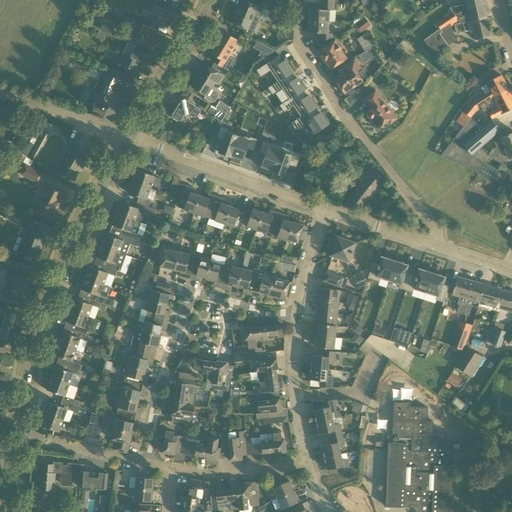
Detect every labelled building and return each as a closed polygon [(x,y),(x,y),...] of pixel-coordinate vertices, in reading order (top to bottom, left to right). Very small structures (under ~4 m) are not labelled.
[(155,5),(168,11),(170,6),(176,8),(179,2),(182,4),(183,0),(145,0),(145,1),(155,5)] [(264,9),(243,0),(240,0),(237,8),(238,8),(239,8),(233,24),(253,33),(264,9)] [(482,0),(465,0),(467,4),(450,7),(453,11),(458,20),(460,23),(486,17),(482,0)] [(334,10),(334,4),(321,3),(321,9),(309,9),(308,21),(328,22),(335,22),(335,10),(334,10)] [(150,22),(148,27),(156,30),(158,25),(164,28),(167,21),(171,23),(174,17),(167,14),(168,11),(155,5),(151,14),(157,16),(155,19),(152,18),(150,22)] [(436,22),(440,28),(442,31),(458,20),(453,11),(446,16),(436,22)] [(128,12),(126,17),(134,21),(137,16),(128,12)] [(361,33),(371,25),(364,16),(354,23),(361,33)] [(486,17),(460,23),(454,24),(456,33),(465,31),(472,29),(475,40),(490,36),(486,17)] [(135,21),(126,41),(136,45),(149,51),(151,46),(153,47),(156,40),(159,42),(162,36),(155,33),(156,30),(136,22),(135,21)] [(328,28),(328,22),(308,21),(307,32),(319,33),(319,40),(332,40),(333,32),(331,28),(328,28)] [(113,34),(116,27),(104,22),(98,37),(105,40),(108,32),(113,34)] [(440,28),(424,40),(434,55),(448,46),(439,33),(442,31),(440,28)] [(228,56),(238,40),(223,32),(210,53),(217,58),(214,62),(229,72),(236,61),(228,56)] [(360,61),(372,57),(365,35),(358,37),(362,52),(357,54),(360,61)] [(338,63),(346,58),(334,40),(325,45),(317,51),(321,58),(322,57),(325,60),(330,69),(338,63)] [(262,52),(259,56),(260,56),(263,58),(275,50),(266,46),(265,46),(262,52)] [(397,47),(393,52),(400,56),(403,51),(397,47)] [(117,63),(115,66),(119,67),(122,66),(128,68),(125,74),(130,76),(134,78),(137,79),(139,74),(145,61),(144,60),(146,54),(137,50),(135,49),(131,57),(128,56),(123,53),(119,55),(116,61),(117,63)] [(279,55),(256,70),(261,78),(270,71),(277,82),(291,73),(295,71),(294,69),(291,64),(289,66),(285,61),(283,62),(279,55)] [(344,93),(352,88),(362,82),(356,71),(361,68),(354,58),(349,61),(341,67),(345,73),(335,80),(344,93)] [(222,76),(203,64),(198,72),(200,73),(192,87),(198,91),(198,92),(199,93),(200,92),(206,96),(204,98),(211,102),(215,101),(219,95),(218,92),(211,87),(214,82),(217,84),(222,76)] [(98,81),(94,89),(88,87),(81,103),(87,105),(94,108),(97,101),(109,106),(113,96),(124,101),(131,85),(120,81),(123,73),(117,70),(113,78),(102,72),(98,81)] [(277,82),(268,88),(273,95),(282,89),(289,99),(303,90),(303,91),(306,88),(305,87),(302,82),(300,83),(299,81),(297,78),(295,79),(291,73),(277,82)] [(463,112),(470,118),(480,106),(481,104),(492,97),(508,89),(501,75),(492,80),(485,83),(490,92),(479,99),(471,103),(463,112)] [(481,104),(480,106),(483,112),(484,114),(490,110),(488,106),(495,102),(497,106),(511,98),(511,96),(508,89),(492,97),(481,104)] [(289,99),(279,105),(284,112),(294,106),(300,116),(301,117),(314,108),(318,106),(314,99),(312,101),(310,98),(308,96),(307,97),(306,96),(303,91),(303,90),(289,99)] [(375,90),(363,100),(370,109),(365,113),(377,129),(387,121),(390,124),(397,118),(375,90)] [(511,109),(511,98),(497,106),(498,108),(489,113),(491,119),(501,114),(501,115),(511,109)] [(185,99),(181,100),(181,101),(180,101),(172,115),(172,118),(177,121),(180,120),(183,115),(189,114),(194,117),(197,116),(200,112),(200,109),(186,100),(185,100),(185,99)] [(300,116),(291,123),(296,130),(305,124),(313,134),(330,123),(325,117),(323,118),(320,113),(318,114),(318,113),(314,108),(301,117),(300,116)] [(226,114),(218,110),(214,115),(215,118),(221,122),(226,114)] [(441,156),(465,167),(471,155),(463,145),(487,124),(484,121),(478,126),(475,122),(470,118),(465,125),(458,134),(441,156)] [(492,120),(487,124),(463,145),(471,155),(500,130),(492,120)] [(458,134),(465,125),(460,121),(453,130),(458,134)] [(221,126),(216,138),(223,140),(219,152),(231,156),(238,136),(227,132),(228,129),(221,126)] [(0,135),(0,137),(11,142),(14,132),(3,128),(0,135)] [(34,159),(41,148),(48,135),(43,132),(29,157),(34,159)] [(503,167),(511,163),(511,133),(501,138),(501,140),(494,142),(496,148),(492,149),(487,157),(503,167)] [(238,136),(231,156),(242,160),(247,148),(254,151),(258,139),(250,136),(249,140),(238,136)] [(263,141),(258,153),(265,155),(261,167),(273,171),(280,151),(269,147),(270,144),(263,141)] [(71,142),(65,153),(69,155),(64,164),(60,162),(55,171),(74,181),(83,164),(85,165),(87,162),(80,158),(85,149),(71,142)] [(330,161),(336,166),(348,152),(343,147),(330,161)] [(357,177),(362,182),(352,194),(352,193),(350,195),(349,193),(345,197),(361,209),(385,179),(372,169),(372,170),(369,167),(372,165),(368,161),(363,156),(364,156),(356,148),(354,150),(352,148),(350,150),(366,166),(357,177)] [(280,151),(273,171),(284,175),(288,164),(297,167),(302,154),(292,150),(291,155),(280,151)] [(511,178),(505,176),(484,163),(471,155),(465,167),(511,188),(511,178)] [(21,174),(38,183),(43,175),(25,166),(21,174)] [(131,181),(156,190),(160,179),(154,176),(136,169),(131,181)] [(329,188),(338,174),(332,170),(323,184),(329,188)] [(136,202),(148,206),(150,200),(152,201),(156,190),(131,181),(127,192),(139,197),(136,202)] [(184,185),(179,183),(174,197),(179,199),(180,196),(184,185)] [(66,194),(57,189),(47,184),(34,211),(51,219),(60,202),(61,203),(66,194)] [(200,196),(194,194),(196,189),(186,186),(178,208),(193,213),(200,196)] [(209,219),(217,197),(207,193),(205,198),(200,196),(193,213),(209,219)] [(209,219),(224,224),(230,206),(224,205),(226,200),(217,197),(209,219)] [(155,209),(148,206),(136,202),(134,208),(120,203),(115,214),(134,221),(138,210),(152,216),(155,209)] [(240,229),(241,224),(247,207),(237,204),(236,208),(230,206),(224,224),(234,227),(240,229)] [(262,212),(257,210),(258,206),(254,204),(253,209),(247,207),(241,224),(256,230),(262,212)] [(172,215),(175,207),(167,205),(164,212),(172,215)] [(262,212),(256,230),(266,233),(266,235),(271,237),(273,231),(280,213),(270,210),(268,214),(262,212)] [(11,221),(30,229),(33,221),(14,213),(11,221)] [(273,231),(271,237),(276,239),(277,237),(287,240),(293,223),(287,221),(289,216),(280,213),(273,231)] [(141,223),(134,221),(115,214),(111,225),(123,229),(121,234),(138,241),(140,236),(137,234),(141,223)] [(293,222),(293,223),(287,240),(287,241),(287,239),(297,243),(299,238),(305,240),(307,233),(305,232),(307,227),(293,222)] [(24,238),(17,235),(11,250),(35,260),(40,248),(41,249),(45,239),(26,232),(24,238)] [(100,246),(126,255),(130,244),(136,246),(138,241),(121,234),(119,239),(104,234),(100,246)] [(355,243),(336,237),(330,255),(332,256),(330,261),(336,263),(338,258),(349,262),(351,254),(352,254),(353,252),(352,251),(355,243)] [(105,266),(120,272),(126,255),(100,246),(96,257),(107,261),(105,266)] [(161,267),(175,270),(179,252),(169,249),(169,250),(165,249),(161,267)] [(245,256),(242,267),(248,268),(251,252),(246,251),(245,256)] [(190,279),(194,261),(188,259),(189,254),(179,252),(175,270),(181,272),(179,277),(190,279)] [(293,258),(282,255),(280,261),(292,264),(293,258)] [(200,257),(200,258),(195,256),(194,261),(190,279),(199,281),(200,276),(206,278),(206,279),(211,261),(211,259),(200,257)] [(373,262),(368,278),(379,282),(381,278),(388,280),(395,260),(386,257),(386,259),(381,257),(379,264),(373,262)] [(395,260),(388,280),(400,284),(399,288),(406,290),(411,274),(405,272),(407,266),(403,264),(403,263),(395,260)] [(221,263),(211,261),(206,279),(212,281),(211,286),(221,288),(226,265),(220,264),(221,263)] [(152,264),(147,262),(141,274),(154,277),(153,281),(157,282),(158,275),(155,275),(155,274),(152,273),(152,264)] [(237,287),(242,268),(231,266),(231,267),(226,265),(221,288),(230,290),(231,286),(237,287)] [(84,278),(103,284),(107,273),(114,276),(115,275),(121,277),(123,273),(120,272),(105,266),(103,271),(89,266),(84,278)] [(252,296),(259,270),(255,269),(252,271),(242,268),(237,287),(243,288),(242,293),(252,296)] [(411,274),(406,290),(412,293),(414,288),(425,292),(432,272),(423,269),(423,271),(419,269),(416,276),(411,274)] [(269,296),(273,278),(273,276),(264,274),(264,271),(259,270),(252,296),(262,298),(263,293),(269,294),(268,296),(269,296)] [(29,279),(20,275),(10,271),(6,279),(6,280),(8,281),(3,293),(0,292),(0,302),(1,302),(8,305),(11,298),(19,301),(23,290),(25,291),(29,279)] [(364,271),(355,274),(360,287),(369,284),(364,271)] [(343,278),(326,272),(323,281),(340,287),(343,278)] [(436,300),(443,302),(448,286),(442,284),(444,277),(440,276),(440,275),(432,272),(425,292),(437,296),(436,299),(436,300)] [(462,314),(472,281),(457,277),(452,295),(459,297),(457,304),(458,305),(456,313),(462,314)] [(90,298),(106,304),(113,307),(115,301),(103,297),(99,295),(103,284),(84,278),(80,289),(92,293),(90,298)] [(269,296),(288,300),(292,282),(273,278),(269,296)] [(153,281),(151,288),(169,292),(170,285),(157,282),(153,281)] [(478,302),(483,284),(472,281),(462,314),(469,316),(471,308),(473,301),(478,302)] [(498,308),(504,290),(483,284),(478,302),(478,303),(498,308)] [(319,288),(318,300),(338,302),(340,290),(319,288)] [(148,301),(167,305),(168,299),(173,300),(174,296),(151,290),(150,295),(141,293),(139,298),(148,300),(148,301)] [(511,292),(504,290),(498,308),(511,312),(511,292)] [(69,310),(88,317),(92,306),(99,308),(104,310),(106,304),(90,298),(88,303),(73,298),(69,310)] [(317,312),(337,314),(338,302),(318,300),(317,312)] [(148,301),(146,310),(141,309),(140,314),(168,320),(170,312),(165,310),(167,305),(148,301)] [(6,311),(0,309),(0,337),(6,339),(11,323),(12,324),(12,325),(16,314),(6,311)] [(89,336),(91,331),(88,329),(84,328),(88,317),(69,310),(65,321),(76,325),(74,330),(89,336)] [(316,323),(336,326),(337,314),(317,312),(316,323)] [(141,332),(160,336),(161,336),(159,336),(160,330),(165,331),(168,320),(140,314),(138,321),(143,322),(141,332)] [(459,322),(451,346),(462,350),(471,326),(459,322)] [(335,337),(336,326),(316,323),(316,324),(318,325),(317,335),(335,337)] [(255,328),(256,340),(268,339),(267,336),(276,335),(277,338),(284,337),(283,325),(276,326),(255,328)] [(111,344),(117,328),(112,326),(110,329),(108,328),(104,337),(107,338),(106,341),(111,344)] [(258,354),(258,353),(257,348),(256,340),(255,328),(254,328),(254,326),(242,328),(243,340),(247,340),(248,349),(234,351),(234,356),(237,356),(258,354)] [(500,347),(505,332),(488,326),(486,331),(487,331),(484,341),(500,347)] [(386,331),(374,328),(372,334),(384,337),(386,331)] [(408,347),(412,333),(400,329),(396,343),(408,347)] [(76,350),(83,353),(87,341),(92,343),(94,337),(89,336),(74,330),(72,335),(61,331),(57,343),(76,350)] [(135,330),(131,347),(155,352),(156,346),(158,347),(160,336),(141,332),(135,330)] [(360,342),(363,339),(356,334),(353,336),(360,342)] [(317,335),(316,347),(333,349),(335,337),(317,335)] [(360,342),(353,336),(351,339),(358,345),(360,342)] [(79,370),(81,364),(72,361),(76,350),(57,343),(53,355),(69,361),(67,366),(79,370)] [(130,356),(128,364),(146,369),(147,364),(152,365),(155,352),(131,347),(128,356),(130,356)] [(469,349),(458,367),(471,375),(482,358),(469,349)] [(250,372),(256,372),(264,371),(276,369),(277,369),(276,357),(275,351),(262,353),(258,353),(258,354),(237,356),(238,360),(242,360),(242,361),(248,360),(250,372)] [(311,368),(328,369),(329,363),(334,363),(335,352),(323,351),(322,356),(312,355),(311,368)] [(194,363),(193,363),(193,371),(201,371),(202,371),(202,373),(214,374),(216,362),(215,362),(194,359),(194,363)] [(231,382),(232,374),(233,368),(227,367),(228,363),(216,361),(215,362),(216,362),(214,374),(212,386),(212,389),(230,392),(230,389),(231,382)] [(103,378),(104,371),(105,365),(97,363),(95,371),(98,371),(96,376),(103,378)] [(124,382),(147,387),(149,377),(144,376),(146,369),(128,364),(125,376),(124,382)] [(86,365),(84,371),(93,374),(95,369),(86,365)] [(69,385),(73,374),(77,375),(83,378),(85,372),(79,370),(67,366),(66,371),(54,366),(50,378),(69,385)] [(311,368),(310,380),(320,381),(319,387),(332,388),(333,376),(327,376),(328,369),(311,368)] [(277,383),(276,369),(264,371),(256,372),(257,380),(260,382),(265,381),(265,383),(268,382),(269,392),(278,391),(278,389),(281,389),(280,382),(277,383)] [(462,379),(452,372),(446,381),(456,388),(462,379)] [(237,374),(232,374),(231,382),(230,389),(231,389),(231,396),(240,397),(249,398),(249,399),(261,398),(266,397),(265,392),(261,393),(261,389),(248,390),(248,391),(242,391),(238,389),(238,381),(237,381),(237,374)] [(65,397),(65,396),(69,385),(50,378),(46,390),(63,396),(65,397)] [(174,404),(187,406),(195,407),(197,390),(202,387),(195,386),(196,380),(191,379),(190,385),(177,383),(174,404)] [(120,397),(138,402),(139,396),(144,397),(147,387),(124,382),(122,381),(121,387),(122,387),(120,397)] [(80,408),(82,402),(75,400),(75,399),(65,396),(65,397),(63,396),(61,401),(80,408)] [(240,397),(231,396),(230,405),(239,406),(240,397)] [(117,413),(139,418),(142,409),(137,407),(138,402),(120,397),(117,407),(118,408),(117,413)] [(273,400),(258,401),(259,410),(262,410),(262,413),(256,414),(257,420),(263,419),(268,418),(274,417),(273,412),(281,411),(280,399),(273,400)] [(316,423),(332,419),(341,417),(340,411),(338,411),(335,411),(336,411),(333,400),(322,402),(323,408),(313,410),(316,423)] [(44,414),(63,421),(67,409),(78,413),(80,408),(61,401),(60,406),(48,402),(44,414)] [(389,443),(386,506),(385,506),(404,507),(404,505),(414,505),(419,511),(450,511),(452,466),(452,458),(447,457),(447,453),(452,453),(453,440),(448,439),(448,435),(447,436),(432,436),(433,421),(427,421),(427,408),(409,407),(409,403),(394,402),(392,433),(400,433),(399,444),(389,443)] [(174,404),(173,404),(171,416),(172,416),(171,421),(181,423),(190,424),(190,419),(189,419),(190,415),(193,416),(195,407),(187,406),(174,404)] [(95,425),(97,414),(92,412),(89,423),(86,435),(93,436),(95,425)] [(114,429),(131,433),(132,427),(137,428),(139,418),(117,413),(115,419),(115,418),(112,429),(114,429)] [(44,414),(40,425),(59,432),(63,421),(44,414)] [(268,418),(268,424),(288,422),(288,416),(274,417),(268,418)] [(332,419),(316,423),(319,434),(329,432),(330,438),(341,435),(339,424),(333,425),(332,419)] [(132,433),(131,433),(114,429),(112,439),(116,440),(114,450),(127,453),(132,433)] [(180,452),(182,437),(177,436),(174,436),(174,432),(165,431),(162,453),(174,455),(174,452),(180,452)] [(235,438),(227,439),(230,461),(242,459),(241,455),(247,455),(246,444),(245,439),(244,431),(234,432),(235,438)] [(272,439),(274,452),(273,452),(274,454),(286,452),(285,440),(281,440),(280,431),(271,432),(271,433),(272,439)] [(273,452),(274,452),(272,439),(271,433),(260,435),(260,437),(245,439),(246,444),(251,443),(252,454),(273,452)] [(341,435),(330,438),(331,444),(321,446),(324,458),(340,454),(339,448),(344,447),(341,435)] [(188,437),(182,437),(180,452),(185,453),(185,454),(206,457),(207,457),(208,445),(200,444),(201,441),(188,439),(188,437)] [(206,457),(206,459),(211,459),(210,463),(218,464),(220,448),(217,448),(218,438),(209,437),(208,445),(207,457),(206,457)] [(345,453),(340,454),(324,458),(327,470),(337,468),(338,473),(349,471),(345,453)] [(81,476),(81,471),(82,464),(67,463),(67,465),(63,465),(63,463),(53,462),(53,464),(43,463),(42,472),(39,472),(38,481),(41,481),(40,490),(51,490),(52,482),(55,482),(55,474),(81,476)] [(81,471),(81,476),(80,487),(91,488),(90,491),(95,491),(96,489),(106,489),(107,473),(96,472),(96,474),(92,474),(92,472),(81,471)] [(130,477),(129,488),(135,488),(152,490),(154,479),(136,477),(136,478),(130,477)] [(188,487),(185,508),(197,510),(205,511),(205,510),(207,510),(207,511),(212,511),(212,505),(207,506),(198,504),(199,499),(196,498),(197,489),(200,490),(202,481),(190,479),(188,487)] [(277,498),(293,492),(289,481),(272,487),(277,498)] [(237,488),(237,489),(238,502),(239,509),(239,511),(250,511),(252,509),(252,507),(259,506),(257,494),(250,495),(248,482),(241,483),(241,487),(237,488)] [(152,490),(135,488),(134,500),(151,502),(152,490)] [(216,493),(210,494),(211,501),(211,503),(212,505),(212,511),(218,510),(217,505),(217,504),(226,503),(230,503),(231,511),(239,509),(238,502),(237,489),(216,492),(216,493)] [(298,502),(293,492),(277,498),(281,509),(298,502)] [(108,511),(110,496),(100,495),(99,504),(101,504),(100,511),(108,511)]
